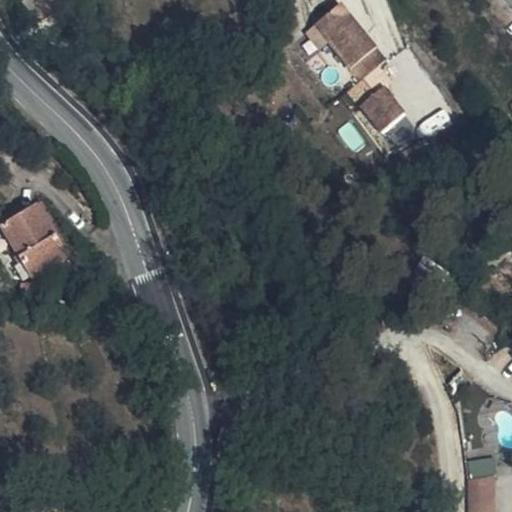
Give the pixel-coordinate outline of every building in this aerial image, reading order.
[(288,0),(231,0),(237,21),(290,6),(288,0)] [(75,8),(55,31),(65,40),(87,19),(75,8)] [(331,80),(362,118),(380,103),(389,94),(380,84),(371,91),(363,79),(370,73),(344,41),(318,63),(331,80)] [(331,80),(318,63),(310,70),(323,87),(331,80)] [(380,84),(370,73),(363,79),(371,91),(380,84)] [(395,120),(380,103),(362,118),(350,128),(383,170),(407,151),(388,126),(395,120)] [(42,201),(0,224),(0,225),(21,262),(14,266),(23,281),(72,253),(42,201)] [(498,511),(497,461),(470,462),(471,511),(498,511)]
